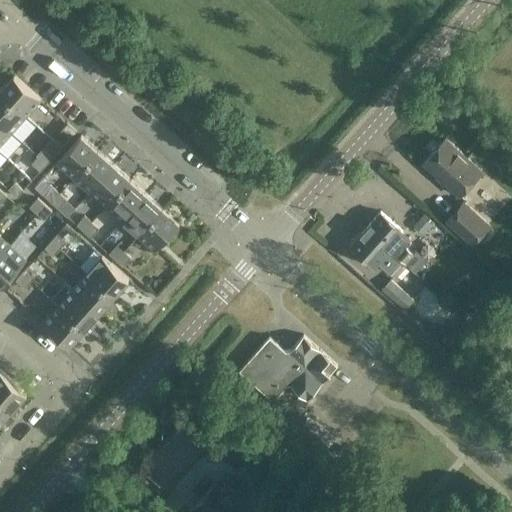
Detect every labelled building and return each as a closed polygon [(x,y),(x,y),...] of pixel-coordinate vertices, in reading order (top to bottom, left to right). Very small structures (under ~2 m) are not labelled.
[(41,98),(14,74),(0,89),(0,91),(26,115),(41,98)] [(26,115),(0,91),(0,121),(11,131),(26,115)] [(0,143),(11,131),(0,121),(0,143)] [(61,129),(70,137),(77,130),(68,122),(61,129)] [(81,134),(57,161),(74,176),(98,149),(81,134)] [(481,171),(446,138),(424,162),(460,194),(481,171)] [(47,163),(53,156),(44,148),(38,155),(47,163)] [(98,149),(74,176),(90,190),(114,164),(98,149)] [(47,163),(38,155),(32,162),(41,170),(47,163)] [(114,164),(90,190),(106,205),(130,178),(114,164)] [(130,178),(106,205),(122,219),(146,193),(130,178)] [(15,181),(8,188),(17,196),(24,189),(15,181)] [(52,201),(60,192),(52,186),(44,195),(52,201)] [(52,201),(59,208),(67,199),(60,192),(52,201)] [(146,193),(122,219),(138,234),(162,207),(146,193)] [(37,212),(45,203),(38,197),(30,206),(37,212)] [(491,224),(464,199),(446,220),(473,244),(491,224)] [(44,219),(52,210),(45,203),(37,212),(44,219)] [(162,207),(138,234),(155,249),(179,222),(162,207)] [(381,211),(366,227),(416,272),(428,260),(416,249),(413,253),(404,245),(410,237),(381,211)] [(84,230),(92,221),(84,215),(76,224),(84,230)] [(84,230),(91,236),(99,228),(92,221),(84,230)] [(66,240),(62,236),(71,227),(66,223),(57,232),(51,239),(60,247),(66,240)] [(416,272),(366,227),(351,244),(374,264),(379,259),(395,273),(404,263),(415,273),(416,272)] [(0,233),(0,253),(10,243),(0,233)] [(60,247),(51,239),(44,247),(53,255),(60,247)] [(10,243),(0,253),(0,282),(3,285),(27,258),(10,243)] [(116,259),(124,250),(117,244),(109,252),(116,259)] [(42,249),(36,256),(40,259),(45,252),(42,249)] [(116,259),(123,265),(131,256),(124,250),(116,259)] [(102,255),(87,271),(114,296),(129,279),(102,255)] [(37,273),(28,265),(22,272),(31,280),(37,273)] [(87,271),(72,288),(99,312),(114,296),(87,271)] [(31,280),(22,272),(16,279),(24,287),(31,280)] [(405,309),(413,299),(390,279),(382,288),(405,309)] [(72,288),(58,304),(85,328),(99,312),(72,288)] [(58,304),(43,321),(69,345),(85,328),(58,304)] [(287,351),(270,335),(239,370),(273,400),(286,385),(291,385),(307,399),(338,365),(303,334),(287,351)] [(0,368),(0,398),(12,409),(27,392),(0,368)] [(0,422),(12,409),(0,398),(0,422)] [(252,508),(265,493),(246,476),(234,490),(228,485),(224,490),(215,482),(194,506),(200,511),(242,511),(248,505),(252,508)]
